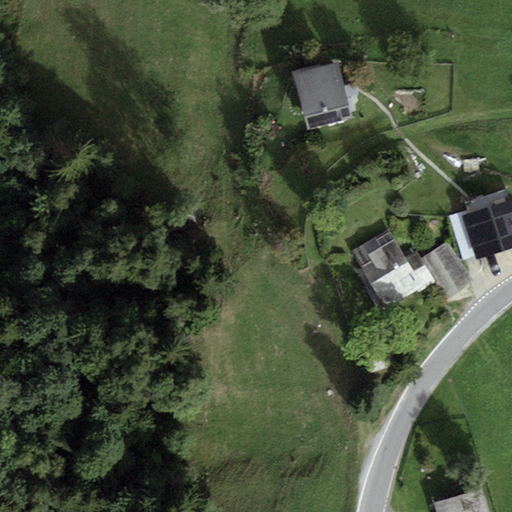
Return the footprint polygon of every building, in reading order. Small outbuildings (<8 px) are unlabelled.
[(338,62),(294,73),(305,118),(349,107),(338,62)] [(449,216),(462,260),(481,255),(468,210),(449,216)] [(350,251),(385,311),(434,283),(416,252),(405,258),(388,229),(350,251)] [(447,242),(422,258),(447,298),(472,283),(447,242)] [(494,511),(490,495),(443,506),(444,511),(494,511)]
